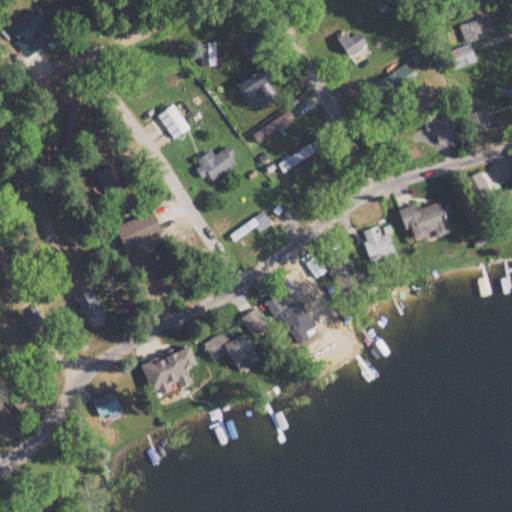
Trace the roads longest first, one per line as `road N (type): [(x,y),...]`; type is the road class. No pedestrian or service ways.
road 1 (residential): [(54,356),(218,262),(361,164),(511,122)]
road 2 (residential): [(155,0),(68,31),(0,82),(12,292),(54,356)]
road 3 (residential): [(218,262),(68,31)]
road 4 (residential): [(361,164),(277,0)]
road 5 (residential): [(361,164),(397,291)]
